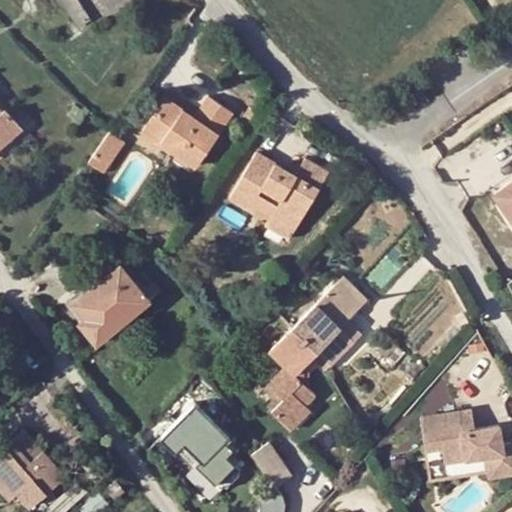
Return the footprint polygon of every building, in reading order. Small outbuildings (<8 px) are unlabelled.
[(60,0),(78,27),(90,18),(78,0),(60,0)] [(194,158),(225,103),(198,87),(185,110),(155,94),(137,126),(194,158)] [(0,146),(21,128),(0,104),(0,146)] [(106,131),(95,148),(109,158),(124,135),(111,125),(106,131)] [(89,156),(103,166),(109,158),(95,148),(89,156)] [(281,180),(241,160),(218,208),(245,223),(249,215),(261,221),(286,233),(315,174),(291,161),(281,180)] [(511,180),(494,193),(511,220),(511,180)] [(281,245),(286,233),(261,221),(256,233),(281,245)] [(86,320),(80,324),(97,345),(150,305),(134,282),(129,276),(123,269),(97,288),(94,284),(72,301),(75,305),(86,320)] [(365,299),(343,277),(297,325),(320,348),(333,360),(334,361),(358,335),(345,322),(365,299)] [(140,278),(134,282),(150,305),(163,295),(153,281),(146,286),(140,278)] [(272,352),(282,361),(266,379),(281,395),(269,409),(289,430),(309,408),(305,403),(313,394),(294,375),(320,348),(297,325),(272,352)] [(269,409),(281,395),(266,379),(260,385),(270,396),(263,403),(269,409)] [(436,402),(441,440),(454,439),(456,452),(497,447),(499,463),(499,468),(511,466),(511,412),(495,414),(492,395),(436,402)] [(195,398),(157,432),(171,447),(180,439),(195,456),(191,460),(215,486),(219,483),(221,485),(234,473),(232,471),(236,467),(223,453),(230,446),(222,438),(227,434),(195,398)] [(25,430),(0,451),(0,467),(21,491),(34,505),(66,476),(25,430)] [(454,439),(441,440),(445,470),(499,463),(497,447),(456,452),(454,439)] [(276,484),(293,472),(270,440),(253,452),(276,484)] [(0,467),(0,487),(11,500),(21,491),(0,467)]
